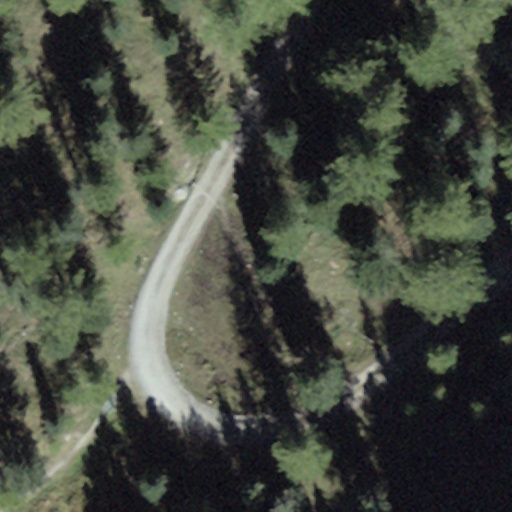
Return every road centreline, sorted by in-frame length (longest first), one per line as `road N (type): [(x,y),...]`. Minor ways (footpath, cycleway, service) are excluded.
road 1 (track): [(511,270),(374,382),(265,429),(225,430),(190,415),(155,365)]
road 2 (track): [(155,365),(154,307),(176,245),(316,0)]
